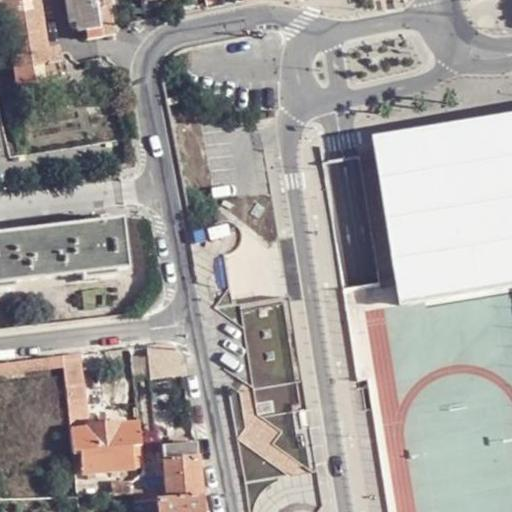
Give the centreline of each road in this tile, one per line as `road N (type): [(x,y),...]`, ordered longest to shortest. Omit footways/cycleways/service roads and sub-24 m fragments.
road 1 (tertiary): [(316,34),(268,18),(185,31),(148,51),(143,76),(193,322)]
road 2 (tertiary): [(345,511),(286,131),(299,93)]
road 3 (residential): [(193,322),(0,346)]
road 4 (tertiary): [(193,322),(230,511)]
road 5 (tertiary): [(340,100),(429,83),(467,48)]
road 6 (tertiary): [(444,13),(316,34)]
